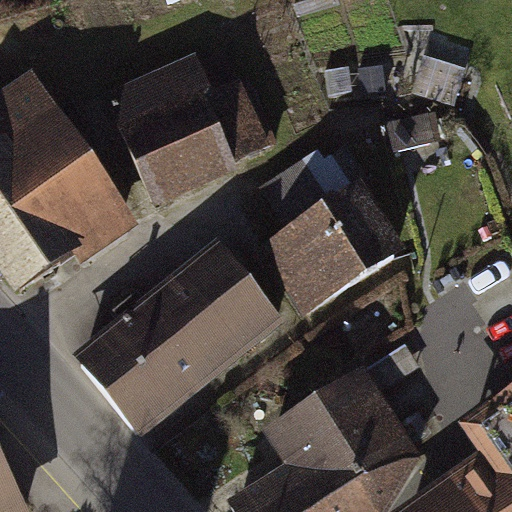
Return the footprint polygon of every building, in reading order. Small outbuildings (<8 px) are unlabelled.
[(222,54),(111,102),(152,195),(262,146),(222,54)] [(0,250),(33,297),(133,226),(29,81),(0,101),(0,250)] [(352,201),(266,257),(305,316),(391,261),(352,201)] [(219,247),(81,360),(138,430),(277,318),(219,247)] [(288,476),(234,510),(235,511),(380,511),(415,456),(367,379),(266,441),(279,462),(288,476)] [(511,511),(511,399),(465,431),(488,465),(420,511),(511,511)] [(24,511),(0,462),(0,511),(24,511)]
